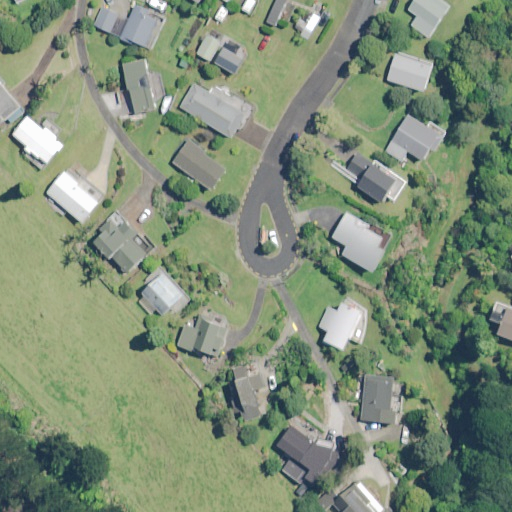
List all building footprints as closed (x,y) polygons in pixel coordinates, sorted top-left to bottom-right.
[(156,0),(146,0),(142,12),(136,9),(122,39),(133,44),(134,42),(154,50),(165,26),(173,8),(156,0)] [(257,2),(252,0),(247,0),(242,10),(251,14),(257,2)] [(277,26),(281,16),(291,21),(299,5),(289,0),(288,0),(275,0),(266,21),(277,26)] [(451,8),(440,0),(416,0),(409,11),(418,17),(412,26),(431,38),(451,8)] [(317,6),(310,2),(293,34),(310,43),(329,6),(320,1),(317,6)] [(229,11),(219,6),(213,18),(223,23),(229,11)] [(120,16),(104,8),(95,26),(111,33),(120,16)] [(221,43),(207,36),(198,54),(211,61),(221,43)] [(236,57),(225,49),(214,65),(224,73),(236,57)] [(387,85),(403,90),(404,86),(426,93),(435,66),(397,53),(387,85)] [(151,76),(147,60),(125,66),(139,115),(159,110),(153,88),(144,91),(141,79),(151,76)] [(6,85),(0,77),(0,126),(22,108),(4,86),(6,85)] [(234,139),(241,128),(246,131),(258,109),(253,106),(236,96),(234,98),(215,87),(210,94),(195,85),(182,109),(234,139)] [(432,130),(407,115),(385,150),(403,161),(409,152),(425,161),(432,150),(437,153),(449,133),(435,125),(432,130)] [(14,135),(29,148),(21,157),(40,174),(47,166),(48,167),(67,146),(48,129),(46,131),(31,117),(14,135)] [(229,171),(190,143),(176,162),(215,190),(229,171)] [(357,187),(385,205),(388,201),(394,205),(409,182),(359,151),(346,171),(361,181),(357,187)] [(84,188),(65,173),(48,194),(85,224),(108,196),(90,180),(84,188)] [(157,248),(116,211),(91,239),(132,276),(157,248)] [(370,226),(348,214),(335,238),(349,246),(344,255),(376,273),(388,252),(380,248),(385,239),(368,229),(370,226)] [(186,297),(163,269),(139,289),(146,297),(140,302),(151,315),(157,310),(163,317),(186,297)] [(367,311),(345,299),(339,312),(329,307),(319,326),(330,332),(326,340),(346,351),(367,311)] [(511,307),(498,302),(490,320),(504,326),(501,335),(511,339),(511,307)] [(234,319),(205,309),(197,330),(186,325),(176,352),(194,358),(197,351),(220,359),(234,319)] [(251,379),(247,366),(235,370),(243,398),(236,401),(243,424),(263,418),(255,392),(267,388),(263,375),(251,379)] [(355,400),(364,401),(362,423),(400,426),(403,396),(395,395),(396,379),(366,376),(357,375),(355,400)] [(297,420),(277,446),(300,464),(320,438),(297,420)] [(310,494),(324,511),(328,511),(337,506),(341,511),(396,511),(392,507),(386,511),(378,501),(382,498),(365,476),(339,496),(327,481),(314,491),(310,494)]
